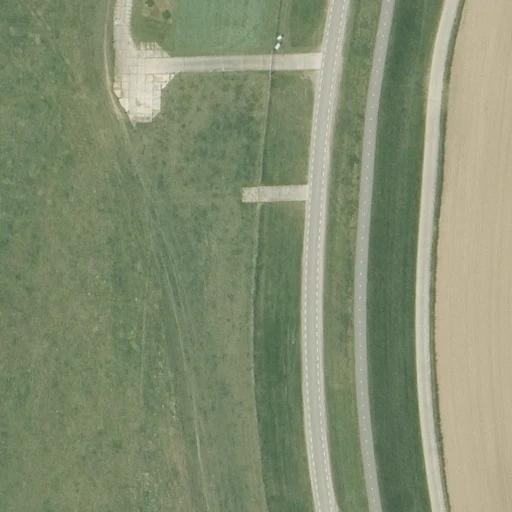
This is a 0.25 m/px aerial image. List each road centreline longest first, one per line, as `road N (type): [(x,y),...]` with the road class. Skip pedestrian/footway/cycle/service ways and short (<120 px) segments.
road 1 (track): [(451,0),(432,90),(421,309),(421,392),(438,511)]
road 2 (unclassified): [(326,511),(310,374),(322,105),(338,0)]
